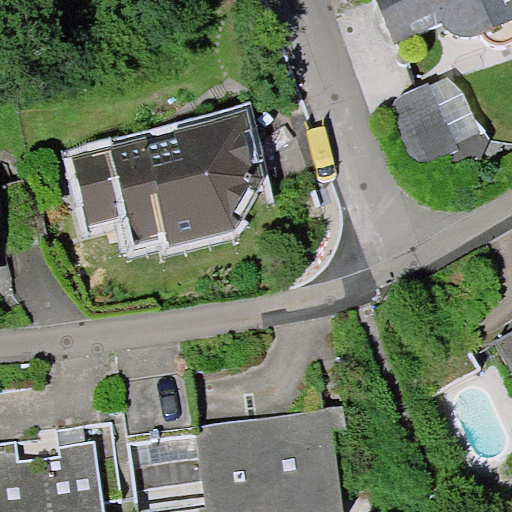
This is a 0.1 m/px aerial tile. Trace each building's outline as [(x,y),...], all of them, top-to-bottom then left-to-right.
[(511,0),(374,0),(397,46),(443,24),(453,36),(467,41),(481,38),(490,56),(511,45),(511,0)] [(133,238),(168,230),(171,240),(235,225),(233,214),(252,182),(239,128),(74,168),(85,209),(124,200),(133,238)] [(511,376),(511,332),(493,343),(511,376)] [(295,511),(341,511),(327,408),(193,426),(205,511),(272,511),(295,509),(295,511)] [(0,511),(103,511),(94,444),(57,449),(58,457),(0,465),(0,511)]
